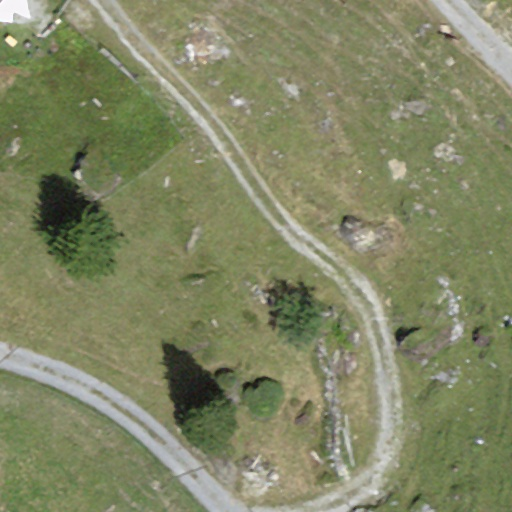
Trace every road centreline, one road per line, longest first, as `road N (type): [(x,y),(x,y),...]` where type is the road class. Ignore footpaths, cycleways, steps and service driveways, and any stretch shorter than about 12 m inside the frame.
road 1 (track): [(98,0),(213,122),(266,201),(361,293),(396,417),(389,454),(352,497),(316,511)]
road 2 (track): [(224,511),(130,416),(70,376),(0,355)]
